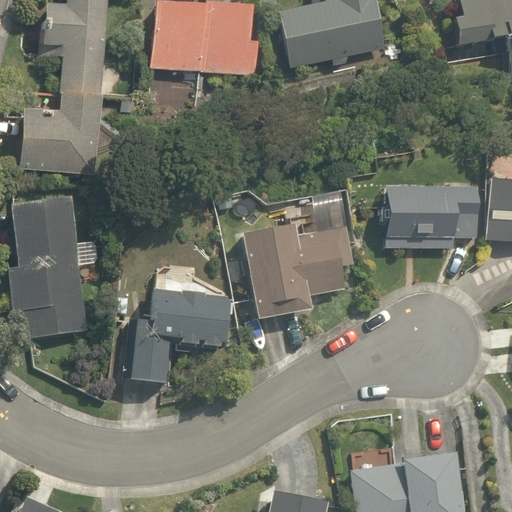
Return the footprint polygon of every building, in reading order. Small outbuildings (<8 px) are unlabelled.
[(89,0),(49,0),(49,4),(28,3),(27,41),(49,42),(46,105),(2,103),(0,139),(0,169),(81,173),(89,0)] [(232,2),(202,0),(134,0),(130,67),(241,75),(244,32),(230,31),(232,2)] [(308,0),(269,9),(285,79),(375,58),(361,0),(308,0)] [(511,0),(435,0),(448,53),(484,45),(494,86),(511,81),(511,0)] [(511,176),(486,174),(481,242),(511,245),(511,176)] [(471,187),(373,184),(371,250),(446,253),(446,235),(469,235),(471,187)] [(51,192),(0,199),(0,226),(16,335),(71,327),(51,192)] [(282,219),(220,228),(232,315),(298,305),(296,294),(333,289),(329,261),(342,259),(338,225),(284,232),(282,219)] [(201,279),(160,273),(158,288),(134,284),(120,377),(151,382),(158,339),(207,346),(215,293),(199,290),(201,279)] [(446,511),(437,451),(340,467),(347,511),(446,511)] [(305,511),(307,498),(253,491),(250,511),(305,511)]
